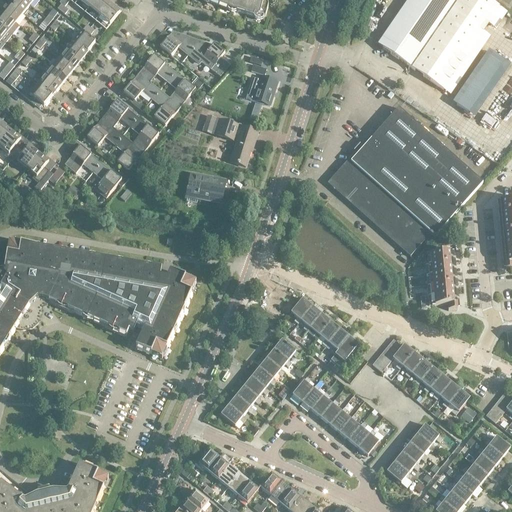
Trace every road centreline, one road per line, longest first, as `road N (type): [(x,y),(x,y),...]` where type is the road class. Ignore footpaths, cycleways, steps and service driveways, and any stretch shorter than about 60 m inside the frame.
road 1 (residential): [(0,92),(41,123),(68,124),(157,15),(316,60)]
road 2 (residential): [(483,356),(254,259)]
road 3 (residential): [(383,511),(182,424)]
road 4 (tertiary): [(254,259),(316,60)]
road 5 (tertiary): [(182,424),(254,259)]
road 6 (residential): [(502,317),(486,299),(480,209),(491,191),(511,184)]
